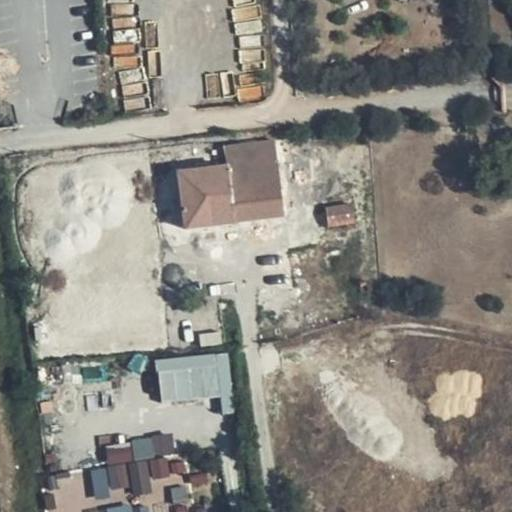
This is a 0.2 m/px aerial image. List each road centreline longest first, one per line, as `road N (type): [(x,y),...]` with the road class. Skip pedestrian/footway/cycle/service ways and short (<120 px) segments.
road 1 (unknown): [(296,511),(266,302)]
road 2 (unknown): [(302,131),(288,0)]
